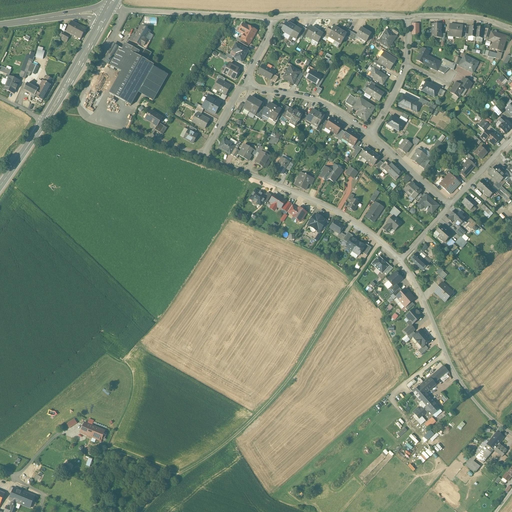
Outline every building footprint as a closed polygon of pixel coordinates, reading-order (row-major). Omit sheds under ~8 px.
[(87,28),(73,20),(67,30),(81,38),(87,28)] [(253,38),(250,37),(254,30),(243,24),(241,29),(246,32),(245,34),(244,33),(241,39),(238,37),(236,40),(248,47),(253,38)] [(289,25),(284,33),(290,37),(296,27),(290,24),(289,25)] [(442,24),(432,25),(432,34),(432,38),(442,38),(442,24)] [(456,25),(449,25),(448,37),(455,37),(456,25)] [(151,32),(141,27),(132,42),(146,49),(150,41),(147,39),(151,32)] [(301,31),(296,27),(290,37),(296,40),(298,37),(302,31),(301,31)] [(317,31),(311,27),(309,31),(306,37),(312,40),(317,31)] [(329,38),(334,41),(340,31),(334,27),(332,31),(329,38)] [(475,41),(477,28),(470,27),(469,35),(468,40),(468,41),(475,41)] [(302,31),(298,37),(301,39),(302,37),(303,35),(307,29),(303,28),(301,31),(302,31)] [(483,37),(484,29),(477,28),(475,41),(482,42),(483,37)] [(361,29),(357,35),(356,36),(357,37),(366,42),(371,34),(361,29)] [(391,33),(386,30),(379,42),(389,49),(396,37),(391,33)] [(317,31),(312,40),(318,44),(318,43),(319,44),(321,41),(320,40),(323,36),(323,35),(323,34),(317,31)] [(346,34),(340,31),(334,41),(340,45),(346,36),(347,34),(346,34)] [(71,36),(64,32),(61,38),(68,42),(71,36)] [(357,35),(351,32),(348,38),(354,41),(357,37),(356,36),(357,35)] [(494,39),(495,40),(497,35),(498,34),(491,32),(488,41),(493,42),(494,39)] [(494,44),(493,44),(491,48),(502,52),(507,37),(503,36),(502,36),(497,35),(495,40),(494,44)] [(109,65),(118,47),(113,44),(104,62),(109,65)] [(130,57),(135,60),(137,55),(139,52),(125,44),(122,49),(131,54),(130,57)] [(248,51),(236,44),(233,49),(238,52),(237,54),(235,58),(242,62),(248,51)] [(130,57),(131,54),(122,49),(118,47),(109,65),(121,72),(122,72),(130,57)] [(43,59),(45,51),(38,49),(36,57),(43,59)] [(416,60),(423,64),(427,56),(429,52),(422,49),(416,60)] [(145,50),(141,57),(140,58),(147,62),(152,53),(145,50)] [(327,53),(325,58),(327,59),(326,62),(332,65),(333,62),(329,61),(332,56),(327,53)] [(378,62),(382,65),(390,70),(396,61),(384,53),(380,58),(378,62)] [(34,57),(27,55),(21,75),(27,77),(29,71),(36,73),(40,65),(32,62),(34,57)] [(130,57),(122,72),(121,72),(109,94),(131,106),(138,93),(153,67),(154,66),(147,62),(140,58),(141,57),(137,55),(135,60),(130,57)] [(427,56),(423,64),(437,71),(440,66),(441,63),(427,56)] [(471,60),(464,57),(462,60),(459,66),(463,69),(464,68),(473,73),(478,63),(471,59),(471,60)] [(231,65),(229,64),(226,69),(225,69),(223,69),(221,71),(222,74),(224,75),(226,74),(229,76),(229,77),(234,80),(240,70),(231,65)] [(262,65),(258,73),(270,80),(273,75),(275,72),(262,65)] [(12,69),(2,66),(0,70),(10,74),(12,69)] [(440,66),(437,71),(444,74),(450,68),(448,67),(447,68),(444,67),(443,67),(440,66)] [(153,67),(138,93),(153,101),(168,75),(153,67)] [(295,69),(291,67),(287,74),(286,73),(283,78),(293,84),(297,79),(301,72),(295,69)] [(379,72),(374,69),(369,76),(383,85),(388,78),(379,72)] [(317,85),(321,79),(322,77),(310,70),(308,74),(306,77),(310,80),(311,79),(312,80),(311,81),(317,85)] [(54,78),(48,74),(45,80),(44,79),(39,88),(28,82),(23,91),(43,102),(52,84),(51,83),(54,78)] [(499,79),(505,85),(508,81),(502,75),(499,79)] [(21,80),(10,76),(4,89),(16,94),(21,80)] [(318,89),(319,88),(323,80),(321,79),(317,85),(315,87),(318,89)] [(464,79),(460,86),(465,88),(464,89),(467,90),(471,84),(464,79)] [(224,83),(219,80),(214,89),(215,88),(218,90),(217,91),(226,96),(231,87),(224,83)] [(435,98),(439,89),(426,82),(422,91),(435,98)] [(460,86),(456,83),(450,93),(458,98),(464,89),(465,88),(460,86)] [(374,88),(370,85),(370,86),(366,93),(379,101),(384,94),(374,88)] [(351,106),(356,99),(350,95),(345,103),(351,106)] [(403,95),(399,104),(411,110),(416,102),(416,101),(403,95)] [(204,108),(215,114),(221,103),(217,101),(208,97),(202,107),(204,108)] [(244,108),(250,111),(256,101),(250,97),(244,108)] [(421,104),(421,105),(423,105),(424,104),(434,110),(436,107),(425,100),(421,98),(418,103),(421,104)] [(375,108),(360,99),(359,101),(354,108),(359,112),(357,115),(366,121),(375,108)] [(259,109),(262,104),(256,101),(250,111),(256,115),(259,109)] [(418,103),(416,102),(411,110),(417,113),(421,105),(421,104),(418,103)] [(269,118),(275,107),(269,104),(266,108),(263,114),(269,118)] [(504,112),(498,105),(493,109),(499,116),(504,112)] [(263,114),(266,108),(264,107),(262,111),(257,118),(261,119),(263,114)] [(280,114),(281,111),(275,107),(269,118),(275,121),(280,114)] [(284,118),(290,108),(287,107),(282,115),(282,116),(284,117),(284,118)] [(290,121),(296,112),(290,108),(284,118),(290,121)] [(312,124),(318,114),(312,110),(309,117),(306,120),(312,124)] [(162,118),(151,111),(148,115),(149,116),(147,120),(147,121),(157,126),(157,127),(159,123),(162,118)] [(130,125),(134,117),(132,116),(133,112),(132,112),(131,116),(128,115),(125,122),(130,125)] [(301,115),(296,112),(290,121),(290,122),(296,126),(298,122),(299,122),(300,121),(301,120),(300,119),(302,116),(301,115)] [(209,120),(197,114),(192,122),(205,129),(209,120)] [(318,127),(320,124),(324,117),(318,114),(312,124),(318,127)] [(404,123),(392,116),(387,125),(399,132),(404,123)] [(331,131),(337,122),(334,121),(335,120),(331,118),(329,123),(326,128),(331,131)] [(505,121),(502,118),(499,121),(502,124),(499,128),(505,134),(511,126),(505,120),(505,121)] [(489,125),(483,120),(478,126),(484,131),(489,125)] [(337,135),(340,129),(343,125),(339,123),(339,124),(337,122),(331,131),(336,134),(337,135)] [(154,130),(163,135),(167,128),(159,123),(157,127),(157,126),(154,130)] [(338,139),(343,131),(340,129),(337,135),(336,134),(335,137),(338,139)] [(348,142),(354,133),(352,132),(352,131),(349,129),(346,133),(343,139),(348,142)] [(189,130),(184,139),(193,144),(198,135),(195,134),(189,131),(189,130)] [(343,139),(346,133),(343,131),(338,139),(341,141),(343,139)] [(485,142),(487,140),(491,135),(487,132),(481,138),(485,142)] [(354,133),(348,142),(354,146),(357,140),(360,136),(357,134),(356,135),(354,133)] [(499,140),(492,134),(491,135),(487,140),(494,146),(499,140)] [(479,145),(481,142),(474,136),(472,139),(479,145)] [(420,141),(415,138),(412,143),(416,146),(420,141)] [(224,140),(219,148),(230,155),(235,146),(224,140)] [(352,148),(355,150),(358,146),(361,143),(357,140),(354,146),(352,148)] [(412,145),(405,140),(399,149),(406,154),(412,145)] [(235,146),(230,155),(233,156),(237,150),(241,143),(238,141),(235,146)] [(245,145),(241,152),(238,156),(239,156),(240,154),(249,160),(248,161),(248,162),(251,156),(250,155),(253,150),(253,151),(253,150),(245,145)] [(255,156),(261,147),(258,145),(252,155),(255,156)] [(357,155),(361,149),(358,146),(355,150),(353,153),(357,155)] [(263,150),(264,151),(265,150),(261,147),(255,156),(256,158),(257,159),(261,152),(263,150)] [(487,153),(480,147),(474,154),(481,160),(487,153)] [(367,161),(373,153),(366,148),(360,156),(367,161)] [(419,166),(426,156),(417,149),(415,152),(416,153),(411,160),(419,166)] [(257,159),(255,163),(264,168),(264,167),(266,168),(267,167),(268,166),(267,165),(269,165),(269,163),(269,162),(271,158),(270,157),(261,152),(257,159)] [(380,157),(373,153),(367,161),(374,166),(380,157)] [(431,160),(426,156),(419,166),(424,169),(428,164),(431,160)] [(290,162),(281,158),(274,170),(282,175),(290,162)] [(464,178),(475,166),(471,162),(469,160),(468,161),(458,172),(464,178)] [(385,169),(388,165),(386,162),(384,164),(380,168),(383,171),(384,170),(385,169)] [(396,181),(402,174),(391,163),(388,165),(385,169),(384,170),(396,181)] [(326,181),(327,180),(328,180),(329,180),(330,180),(331,179),(334,181),(333,182),(333,183),(342,171),(335,165),(331,171),(327,168),(320,177),(326,181)] [(507,176),(496,166),(493,170),(503,180),(507,176)] [(350,168),(346,173),(351,176),(354,171),(350,168)] [(500,183),(503,180),(493,170),(489,174),(497,181),(499,183),(500,184),(500,183)] [(308,184),(311,178),(301,173),(295,186),(306,191),(308,184)] [(450,195),(460,184),(453,177),(450,174),(440,185),(450,195)] [(494,191),(482,180),(476,187),(488,197),(494,191)] [(499,183),(497,181),(494,185),(499,190),(504,194),(507,192),(498,183),(499,183)] [(415,200),(420,194),(422,192),(411,183),(404,191),(415,200)] [(265,196),(256,190),(250,199),(253,201),(252,202),(253,205),(254,206),(256,205),(257,204),(261,206),(264,202),(267,197),(265,196)] [(504,194),(499,190),(496,192),(506,201),(509,199),(504,194)] [(285,201),(275,195),(270,203),(273,205),(272,206),(276,209),(277,207),(280,209),(285,201)] [(424,206),(432,213),(438,206),(426,196),(422,201),(417,206),(421,210),(424,206)] [(476,204),(468,196),(462,203),(470,210),(476,204)] [(353,200),(352,199),(351,201),(348,208),(354,212),(359,203),(353,200)] [(292,206),(287,203),(282,209),(287,213),(288,212),(292,206)] [(383,208),(375,203),(365,217),(374,223),(383,208)] [(491,211),(483,205),(481,208),(488,214),(491,211)] [(298,210),(292,206),(288,212),(294,216),(298,210)] [(393,216),(395,217),(400,212),(394,207),(389,214),(393,217),(393,216)] [(299,208),(298,210),(294,216),(293,217),(296,219),(297,222),(299,221),(301,221),(304,220),(303,218),(306,213),(299,208)] [(462,216),(455,210),(449,217),(456,223),(462,216)] [(327,222),(315,214),(307,226),(319,233),(322,228),(327,222)] [(395,217),(393,216),(393,217),(389,221),(390,222),(383,230),(388,233),(392,228),(395,231),(401,224),(395,217)] [(335,221),(330,228),(339,234),(340,233),(344,227),(335,221)] [(452,235),(442,226),(434,234),(434,235),(435,233),(439,236),(438,237),(439,237),(445,242),(445,243),(452,235)] [(466,233),(460,227),(455,232),(461,237),(461,238),(466,233)] [(346,236),(343,240),(348,244),(351,238),(352,238),(353,236),(348,233),(346,236)] [(461,238),(461,237),(455,243),(459,246),(462,249),(467,243),(461,238)] [(352,238),(351,238),(348,244),(345,247),(352,252),(358,242),(352,238)] [(455,251),(459,246),(455,243),(451,239),(447,244),(455,251)] [(365,247),(358,242),(352,252),(359,256),(361,252),(365,247)] [(365,247),(361,252),(366,256),(371,248),(366,245),(365,247)] [(416,254),(411,259),(416,264),(415,264),(423,271),(428,264),(423,260),(419,256),(416,254)] [(379,257),(372,265),(382,274),(384,272),(389,267),(389,266),(379,257)] [(390,266),(389,266),(389,267),(384,272),(387,275),(393,269),(390,266)] [(444,279),(448,275),(443,271),(439,275),(444,279)] [(403,280),(396,272),(387,280),(393,287),(394,287),(396,285),(403,280)] [(439,287),(442,284),(445,281),(438,276),(433,282),(439,287)] [(439,287),(434,292),(438,295),(439,294),(445,300),(444,301),(452,293),(442,284),(439,287)] [(395,293),(400,289),(396,285),(394,287),(393,287),(391,289),(395,293)] [(396,297),(402,292),(400,289),(395,293),(393,294),(396,298),(397,297),(396,297)] [(410,294),(405,289),(402,292),(396,297),(397,297),(401,302),(410,294)] [(414,300),(410,294),(401,302),(405,307),(412,302),(414,300)] [(414,305),(412,302),(405,307),(405,308),(407,311),(414,305)] [(416,312),(414,310),(406,317),(412,325),(421,318),(418,315),(419,314),(417,311),(416,312)] [(415,331),(411,326),(404,331),(409,336),(413,332),(415,331)] [(431,341),(421,330),(416,335),(413,337),(422,348),(425,346),(431,341)] [(428,349),(425,346),(422,348),(418,351),(422,355),(428,349)] [(443,366),(430,378),(434,383),(447,371),(443,366)] [(434,383),(430,378),(420,386),(426,394),(436,385),(434,383)] [(414,379),(407,385),(410,388),(416,382),(414,379)] [(426,394),(420,386),(413,392),(424,405),(428,410),(433,415),(440,409),(426,394)] [(421,416),(428,410),(424,405),(423,407),(423,408),(420,411),(418,408),(413,412),(415,415),(419,419),(421,416)] [(425,421),(421,416),(419,419),(415,415),(413,417),(421,425),(425,421)] [(435,422),(432,418),(424,424),(428,428),(435,422)] [(75,419),(67,423),(70,428),(78,423),(75,419)] [(461,430),(466,424),(463,422),(458,427),(461,430)] [(100,443),(105,431),(84,423),(79,434),(100,443)] [(496,433),(487,445),(493,451),(496,453),(500,448),(498,446),(503,439),(501,437),(502,436),(499,434),(498,435),(496,433)] [(417,444),(419,442),(412,434),(410,436),(417,444)] [(431,434),(424,440),(427,442),(433,436),(431,434)] [(409,451),(413,447),(408,443),(404,447),(409,451)] [(483,464),(493,451),(487,445),(485,448),(481,445),(464,465),(475,473),(480,467),(474,462),(476,458),(483,464)] [(506,452),(500,448),(496,453),(502,457),(506,452)] [(422,463),(430,458),(426,452),(418,457),(422,463)] [(507,481),(511,477),(507,474),(506,473),(503,478),(507,481)] [(34,496),(12,488),(8,501),(11,502),(9,508),(6,507),(3,511),(14,511),(15,509),(19,510),(21,506),(30,509),(34,496)]
